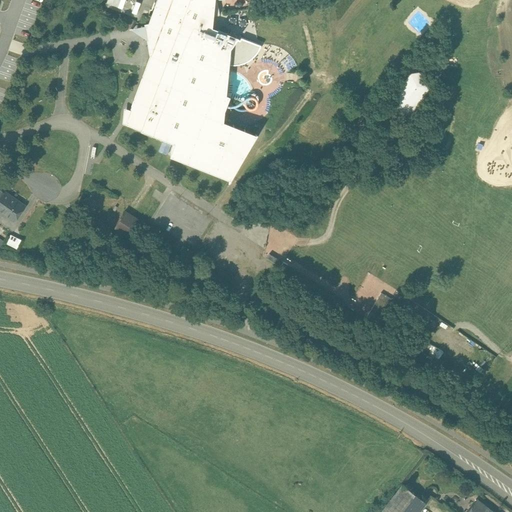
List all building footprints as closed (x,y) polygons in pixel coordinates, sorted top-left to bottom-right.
[(159,0),(150,25),(147,26),(149,38),(149,39),(151,54),(129,111),(127,111),(127,109),(126,109),(125,124),(175,142),(170,155),(230,177),(255,135),(220,122),(222,108),(226,96),(223,95),(228,46),(236,36),(217,29),(217,31),(209,28),(210,16),(219,15),(217,0),(212,1),(212,0),(159,0)] [(233,9),(235,2),(226,0),(224,0),(223,6),(233,9)] [(418,75),(411,76),(390,105),(405,116),(426,87),(425,80),(418,75)] [(504,136),(499,143),(506,147),(511,140),(504,136)] [(491,158),(488,166),(496,169),(499,161),(491,158)] [(511,213),(511,194),(473,181),(461,215),(506,231),(511,213)] [(381,184),(382,194),(392,192),(391,183),(381,184)] [(24,205),(6,192),(0,200),(0,211),(13,220),(24,205)] [(138,220),(124,211),(115,226),(128,235),(138,220)] [(11,234),(6,243),(17,248),(21,239),(11,234)] [(183,244),(180,250),(189,256),(193,250),(183,244)] [(268,252),(266,257),(276,263),(278,258),(268,252)] [(370,313),(358,305),(354,312),(367,319),(370,313)] [(438,359),(441,350),(431,347),(428,356),(438,359)] [(402,485),(380,511),(418,511),(425,503),(402,485)] [(493,511),(476,499),(466,511),(493,511)]
